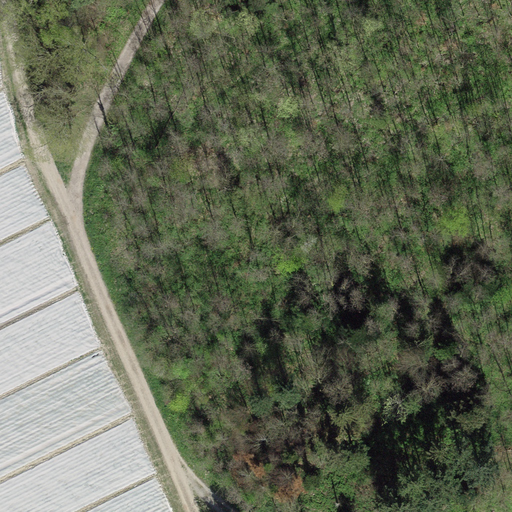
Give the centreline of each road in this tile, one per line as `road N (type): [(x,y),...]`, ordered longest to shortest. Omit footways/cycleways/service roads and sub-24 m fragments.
road 1 (track): [(195,511),(34,130),(6,0)]
road 2 (track): [(76,236),(82,156),(155,0)]
